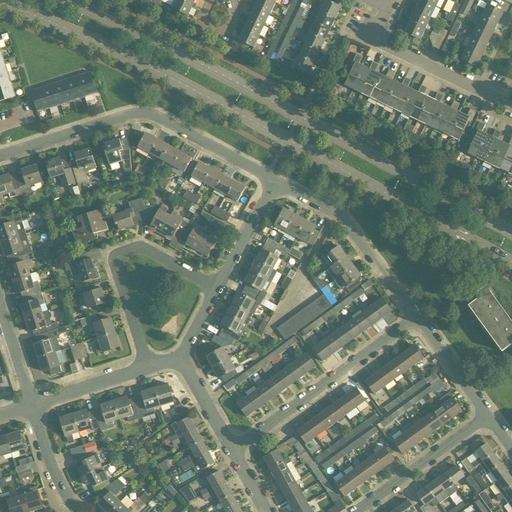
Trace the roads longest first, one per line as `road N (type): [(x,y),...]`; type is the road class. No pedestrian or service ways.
road 1 (primary): [(0,2),(186,86),(511,263)]
road 2 (primary): [(511,233),(191,58),(66,0)]
road 3 (residential): [(276,179),(150,115),(0,156)]
road 4 (residential): [(144,371),(118,256),(145,249),(217,287)]
road 5 (residential): [(234,451),(415,316)]
road 6 (residential): [(505,102),(375,40),(385,6)]
road 7 (residential): [(359,511),(486,417)]
road 8 (residential): [(415,316),(333,210)]
road 9 (residential): [(486,417),(415,316)]
road 10 (residential): [(217,287),(276,179)]
